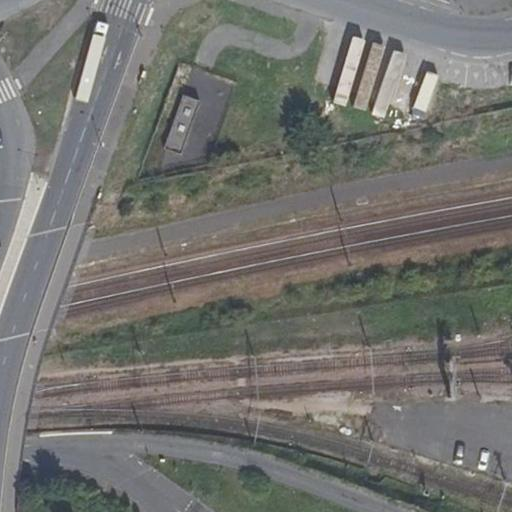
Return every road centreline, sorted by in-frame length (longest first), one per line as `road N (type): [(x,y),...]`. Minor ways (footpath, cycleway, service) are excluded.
road 1 (secondary): [(0,359),(130,0)]
road 2 (unclassified): [(342,0),(467,39),(511,31)]
